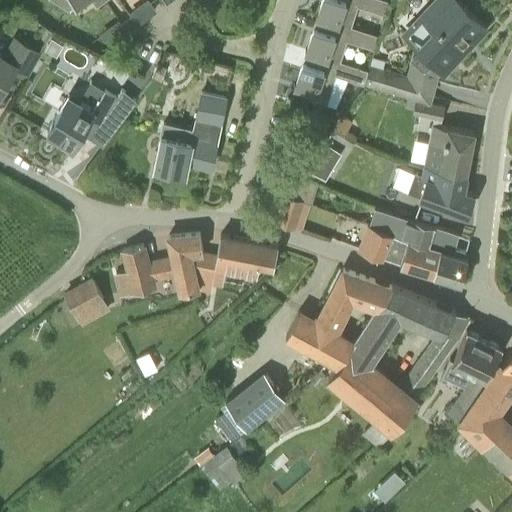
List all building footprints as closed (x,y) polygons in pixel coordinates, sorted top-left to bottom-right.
[(388,0),(321,0),(317,14),(316,13),(316,14),(335,20),(352,25),(358,5),(385,13),(388,0)] [(420,49),(441,69),(444,72),(467,48),(465,46),(471,39),(472,40),(485,26),(457,0),(435,0),(420,15),(435,29),(418,46),(420,49)] [(378,33),(352,25),(335,20),(316,14),(316,15),(320,17),(315,34),(311,32),(306,48),(305,49),(341,60),(347,39),(374,47),(378,33)] [(43,48),(54,55),(61,43),(50,37),(43,48)] [(41,51),(26,42),(15,63),(0,54),(0,92),(13,70),(26,77),(41,51)] [(368,68),(341,60),(305,49),(310,51),(304,68),(300,67),(296,82),(295,82),(294,84),(313,89),(310,97),(336,105),(348,77),(364,82),(368,68)] [(416,98),(429,101),(436,74),(441,69),(420,49),(410,59),(406,72),(382,66),(384,60),(372,56),(364,83),(416,97),(416,98)] [(91,115),(114,129),(136,98),(122,87),(117,95),(105,88),(93,108),(94,109),(91,115)] [(201,92),(194,126),(188,161),(212,166),(226,97),(201,92)] [(94,109),(93,108),(69,94),(48,130),(50,132),(51,136),(57,139),(61,138),(73,145),(91,115),(94,109)] [(406,95),(403,105),(412,108),(415,97),(406,95)] [(445,104),(429,101),(416,98),(412,112),(433,116),(432,123),(434,123),(425,165),(466,174),(475,131),(441,124),(445,104)] [(331,128),(352,141),(355,136),(345,130),(351,121),(340,114),(331,128)] [(188,161),(194,126),(164,120),(155,168),(185,174),(188,161)] [(423,175),(415,172),(409,191),(467,213),(473,193),(463,189),(466,174),(425,165),(423,175)] [(287,195),(304,201),(311,203),(318,182),(298,175),(289,187),(287,195)] [(303,226),(311,204),(300,200),(285,195),(277,218),(293,223),(303,226)] [(393,229),(398,230),(429,239),(452,246),(457,231),(381,209),(375,224),(393,229)] [(393,229),(375,224),(375,225),(369,223),(359,247),(382,257),(393,229)] [(429,239),(398,230),(390,259),(433,272),(442,249),(426,245),(429,239)] [(176,272),(181,291),(200,286),(191,252),(202,250),(200,232),(168,235),(170,250),(172,256),(149,263),(153,278),(176,272)] [(275,263),(278,245),(221,234),(215,264),(256,271),(258,260),(275,263)] [(468,250),(452,246),(429,239),(426,245),(442,249),(433,272),(461,280),(468,256),(466,256),(468,250)] [(134,290),(155,285),(153,278),(149,263),(143,243),(123,249),(128,268),(116,272),(121,292),(133,289),(134,290)] [(376,305),(393,284),(343,267),(315,319),(298,309),(285,333),(338,361),(354,340),(331,326),(351,290),(376,305)] [(85,317),(106,308),(101,298),(109,295),(101,274),(73,285),(81,307),(85,317)] [(376,305),(354,340),(338,361),(328,375),(376,413),(393,427),(417,397),(415,395),(456,335),(468,316),(456,310),(393,284),(376,305)] [(490,369),(501,345),(467,329),(453,359),(449,357),(441,374),(465,385),(454,400),(449,408),(458,415),(464,406),(490,369)] [(511,346),(461,420),(509,467),(511,463),(511,346)] [(245,427),(285,396),(264,369),(225,400),(245,427)] [(378,445),(393,427),(376,413),(361,431),(378,445)] [(229,444),(237,454),(249,446),(241,435),(229,444)] [(233,482),(247,471),(226,444),(212,454),(200,463),(219,489),(231,480),(233,482)] [(195,456),(200,463),(212,454),(207,447),(195,456)] [(393,469),(379,482),(390,494),(404,480),(393,469)]
